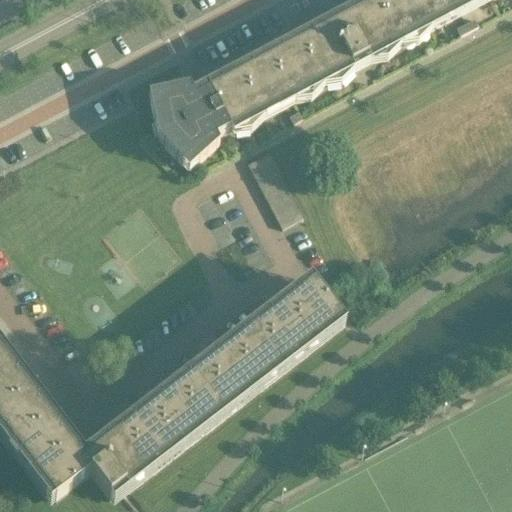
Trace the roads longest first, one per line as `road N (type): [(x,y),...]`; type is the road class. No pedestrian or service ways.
road 1 (residential): [(0,300),(87,407),(231,303)]
road 2 (residential): [(260,0),(0,140)]
road 3 (residential): [(231,303),(278,269),(233,181),(184,205)]
road 4 (tertiary): [(0,56),(107,0)]
